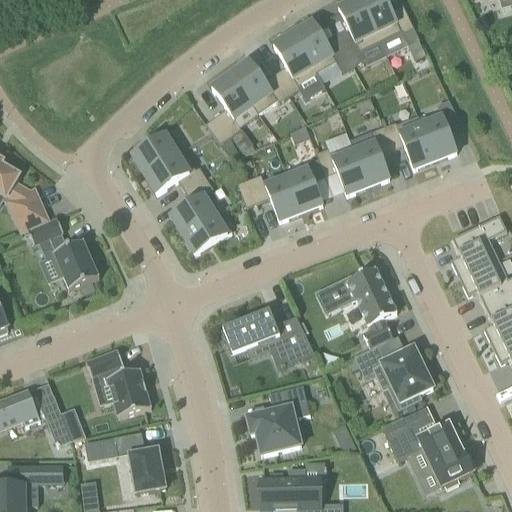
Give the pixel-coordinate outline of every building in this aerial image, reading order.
[(381,0),(364,0),(358,3),(375,38),(379,46),(386,61),(387,61),(408,51),(419,46),(412,32),(401,10),(389,16),(381,0)] [(358,56),(379,46),(375,38),(358,3),(337,13),(348,36),(336,42),(352,70),(362,65),(358,56)] [(312,71),(316,77),(335,66),(341,76),(352,70),(336,42),(325,48),(312,27),(292,39),(312,72),(312,71)] [(292,39),(272,51),(285,72),(274,79),(288,100),(297,94),(304,105),(325,92),(322,87),(316,77),(312,71),(312,72),(292,39)] [(386,61),(379,46),(358,56),(362,65),(365,71),(386,61)] [(419,46),(408,51),(415,65),(425,59),(419,46)] [(249,66),(230,79),(258,119),(277,105),(278,106),(288,100),(274,79),(263,86),(249,66)] [(341,76),(335,66),(316,77),(322,87),(341,76)] [(230,79),(211,93),(225,113),(215,121),(229,141),(238,135),(240,133),(239,132),(258,119),(230,79)] [(374,113),(370,101),(355,107),(360,119),(374,113)] [(418,122),(417,122),(435,166),(456,158),(447,135),(460,130),(449,105),(436,110),(441,123),(421,130),(418,122)] [(219,149),(229,141),(215,121),(204,128),(219,149)] [(395,128),(383,132),(393,156),(404,152),(413,175),(435,166),(417,122),(396,130),(395,128)] [(309,143),(304,131),(289,138),(294,149),(309,143)] [(371,137),(350,145),(351,150),(368,192),(389,184),(380,161),(393,156),(383,132),(371,137)] [(252,149),(240,133),(238,135),(244,143),(235,149),(241,157),(252,149)] [(244,143),(238,135),(229,141),(235,149),(244,143)] [(144,179),(181,156),(168,136),(132,159),(144,179)] [(324,144),(329,158),(351,150),(346,136),(324,144)] [(229,141),(219,149),(224,156),(233,149),(229,141)] [(239,160),(233,149),(224,156),(232,165),(239,160)] [(346,201),(368,192),(351,150),(329,158),(328,154),(316,159),(318,164),(325,182),(337,178),(346,201)] [(193,176),(181,156),(144,179),(156,198),(177,185),(184,196),(203,184),(196,173),(193,176)] [(325,182),(318,164),(305,169),(305,170),(284,179),(286,183),(300,219),(322,210),(313,187),(325,182)] [(0,198),(5,202),(6,201),(9,203),(10,206),(8,207),(16,224),(41,212),(34,195),(30,197),(14,188),(18,181),(0,170),(0,169),(1,167),(0,165),(0,198)] [(249,185),(258,209),(270,204),(279,227),(300,219),(286,183),(265,191),(261,180),(249,185)] [(170,220),(182,240),(219,217),(206,197),(210,195),(203,184),(184,196),(191,207),(170,220)] [(246,213),(258,209),(249,185),(237,189),(246,213)] [(219,217),(182,240),(194,260),(231,237),(219,217)] [(460,261),(450,266),(459,284),(498,264),(489,245),(506,236),(499,221),(451,244),(460,261)] [(43,259),(52,255),(54,260),(54,261),(69,297),(79,293),(92,287),(99,284),(83,247),(68,254),(61,239),(63,239),(57,224),(27,237),(34,251),(39,249),(43,259)] [(498,264),(459,284),(467,301),(477,296),(485,313),(511,299),(511,282),(508,284),(498,264)] [(392,344),(391,343),(393,343),(384,325),(396,318),(375,274),(351,285),(350,283),(336,290),(336,291),(332,293),(335,300),(333,301),(335,305),(337,304),(340,310),(354,303),(370,336),(363,339),(370,354),(371,353),(371,354),(371,355),(386,347),(392,344)] [(92,287),(79,293),(83,300),(95,295),(92,287)] [(492,329),(483,334),(491,351),(511,341),(511,299),(485,313),(492,329)] [(0,339),(7,337),(6,333),(8,333),(0,311),(0,339)] [(223,335),(219,336),(223,346),(224,345),(226,348),(231,361),(245,355),(249,365),(270,356),(277,374),(289,369),(314,360),(296,322),(275,330),(268,333),(263,319),(223,335)] [(511,341),(491,351),(500,369),(509,364),(511,369),(511,341)] [(371,355),(371,354),(354,362),(366,387),(377,382),(383,395),(388,393),(399,414),(397,415),(398,417),(422,405),(419,400),(432,393),(413,354),(394,363),(386,347),(371,355)] [(151,413),(150,413),(145,398),(146,397),(143,386),(142,386),(139,376),(140,376),(140,375),(126,379),(123,370),(117,355),(85,367),(91,383),(94,392),(108,388),(118,422),(117,422),(118,423),(151,414),(151,413)] [(310,420),(303,391),(268,399),(273,417),(247,423),(251,441),(257,439),(258,444),(257,444),(261,461),(301,451),(294,424),(310,420)] [(57,453),(72,447),(66,434),(53,401),(33,409),(28,396),(0,406),(0,436),(23,427),(25,432),(46,424),(57,453)] [(403,423),(382,433),(397,466),(407,461),(425,500),(441,493),(444,491),(446,495),(458,489),(457,485),(473,478),(471,475),(475,473),(469,460),(466,462),(464,459),(463,459),(449,429),(438,435),(414,447),(403,423)] [(66,434),(72,447),(86,444),(79,429),(66,434)] [(346,430),(333,436),(343,456),(357,454),(346,430)] [(113,444),(85,449),(89,467),(116,462),(115,458),(128,456),(129,460),(136,500),(165,494),(161,471),(158,455),(144,457),(141,439),(113,444)] [(0,511),(25,511),(26,511),(38,511),(38,491),(48,490),(48,471),(8,471),(8,491),(0,490),(0,511)] [(288,474),(288,486),(260,486),(260,511),(342,511),(343,509),(320,510),(319,485),(306,485),(305,474),(288,474)]
